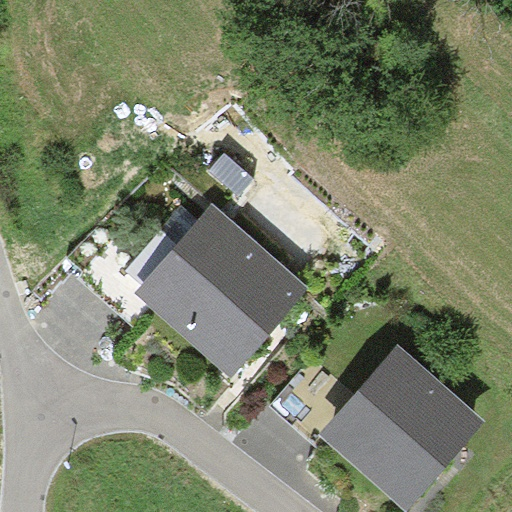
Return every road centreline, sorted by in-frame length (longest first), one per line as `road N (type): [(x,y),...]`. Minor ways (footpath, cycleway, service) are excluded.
road 1 (residential): [(294,511),(152,409),(42,418)]
road 2 (track): [(0,298),(42,418)]
